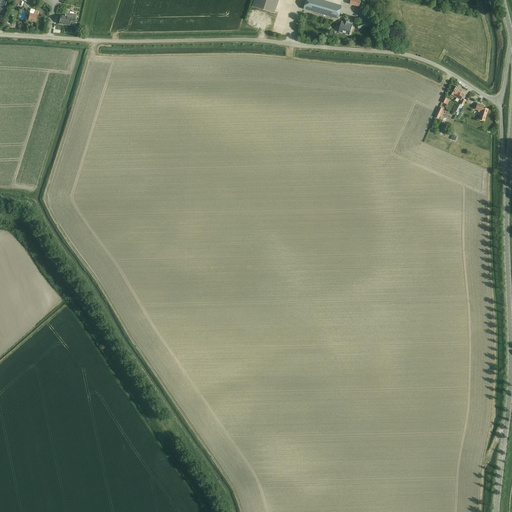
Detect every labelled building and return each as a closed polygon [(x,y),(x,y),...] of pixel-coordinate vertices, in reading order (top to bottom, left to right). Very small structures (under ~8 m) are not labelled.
[(278,0),(252,0),(250,6),(274,14),(278,0)] [(342,6),(321,0),(306,0),(304,9),(338,19),(342,6)] [(38,13),(34,12),(35,10),(31,9),(28,21),(36,23),(38,13)] [(68,17),(60,16),(59,24),(70,26),(74,26),(76,16),(69,15),(68,17)] [(343,22),(341,21),(338,32),(349,35),(353,25),(348,23),(349,20),(344,18),(343,22)] [(465,93),(456,87),(453,92),(452,95),(455,97),(457,94),(462,97),(465,93)] [(483,105),(477,103),(475,109),(478,111),(478,112),(481,113),(479,120),(484,121),(487,113),(488,109),(485,108),(483,105)]
